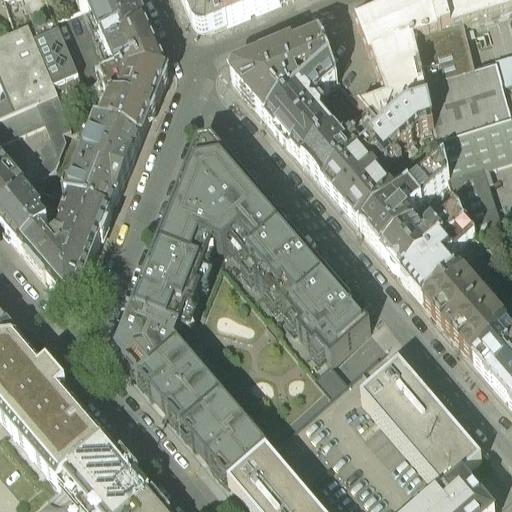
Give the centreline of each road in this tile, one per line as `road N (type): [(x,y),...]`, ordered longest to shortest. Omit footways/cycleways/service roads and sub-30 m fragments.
road 1 (residential): [(195,84),(511,457)]
road 2 (residential): [(195,84),(80,367)]
road 3 (residential): [(205,511),(80,367)]
road 4 (residential): [(195,84),(217,54),(354,0)]
